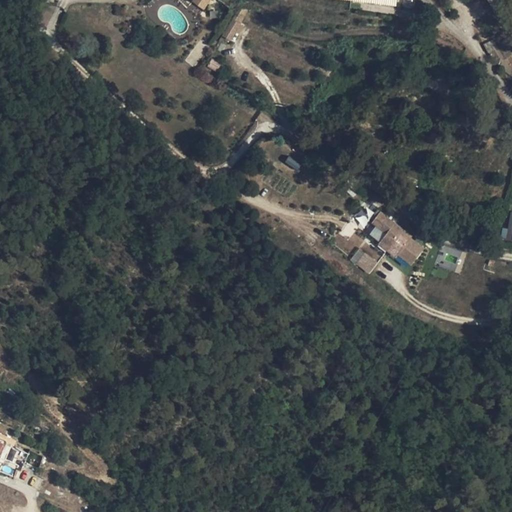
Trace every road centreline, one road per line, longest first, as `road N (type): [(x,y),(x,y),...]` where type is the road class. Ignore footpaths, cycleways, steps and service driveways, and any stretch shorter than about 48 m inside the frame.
road 1 (track): [(0,6),(201,166),(266,125),(320,143),(470,243),(511,253)]
road 2 (track): [(511,99),(426,0)]
